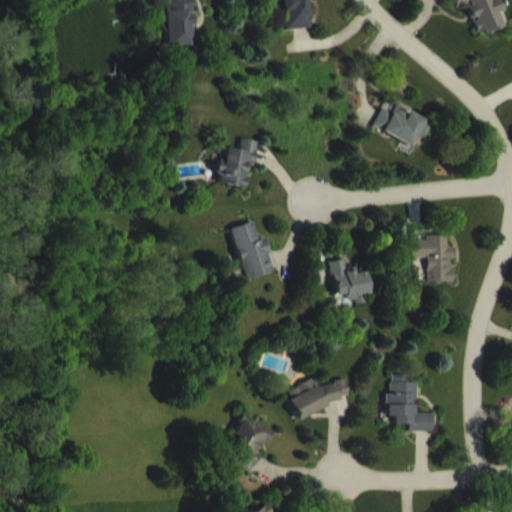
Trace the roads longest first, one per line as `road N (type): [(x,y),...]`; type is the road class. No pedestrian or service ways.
road 1 (residential): [(475,475),(471,354),(511,243),(503,150),(483,118),(359,0)]
road 2 (residential): [(511,195),(315,216)]
road 3 (residential): [(511,474),(343,477)]
